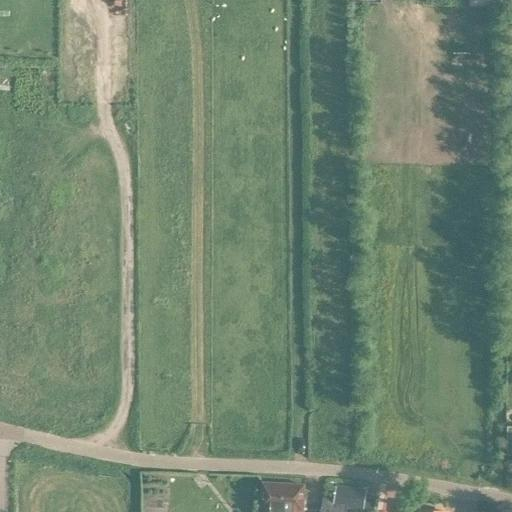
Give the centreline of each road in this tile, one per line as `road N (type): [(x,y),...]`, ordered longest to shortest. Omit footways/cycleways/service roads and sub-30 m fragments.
road 1 (unclassified): [(511,500),(372,479),(140,462),(0,436)]
road 2 (track): [(298,0),(303,472)]
road 3 (unknown): [(131,153),(140,462)]
